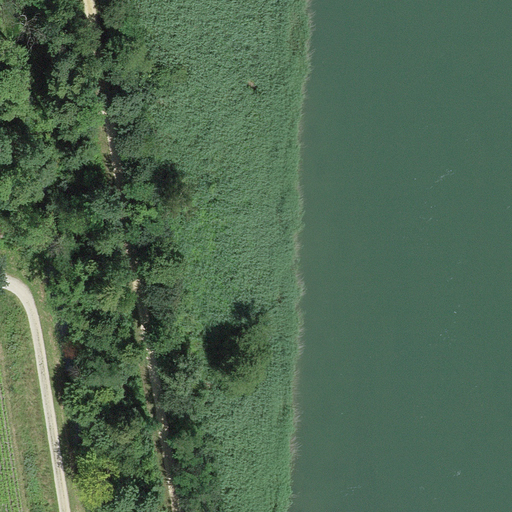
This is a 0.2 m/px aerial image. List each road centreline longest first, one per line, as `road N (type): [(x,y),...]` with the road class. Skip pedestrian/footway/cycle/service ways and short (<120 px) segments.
road 1 (track): [(90,0),(179,511)]
road 2 (track): [(0,283),(26,304),(61,511)]
